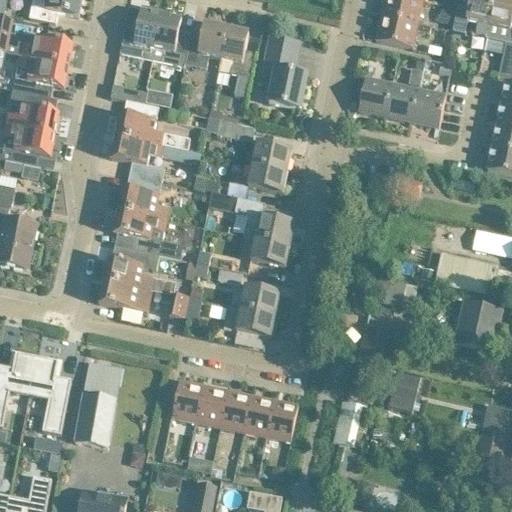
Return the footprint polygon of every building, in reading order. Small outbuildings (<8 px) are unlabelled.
[(40,0),(33,0),(29,22),(47,26),(56,28),(58,17),(79,21),(82,0),(48,0),(48,2),(40,0)] [(402,0),(384,0),(381,20),(418,28),(418,27),(423,4),(402,0)] [(458,9),(454,29),(453,33),(464,35),(467,24),(477,26),(475,37),(485,39),(485,40),(486,40),(493,0),(471,0),(469,11),(458,9)] [(493,0),(486,40),(511,45),(511,2),(502,0),(493,0)] [(125,31),(119,58),(139,62),(143,63),(152,64),(161,19),(163,14),(150,11),(149,16),(141,15),(129,12),(125,31)] [(152,64),(184,71),(190,43),(191,38),(179,35),(182,23),(161,19),(152,64)] [(0,20),(0,54),(4,36),(11,38),(14,24),(0,20)] [(381,20),(376,44),(413,52),(417,34),(429,36),(430,30),(418,27),(418,28),(381,20)] [(210,59),(221,62),(227,32),(205,28),(201,45),(190,43),(184,71),(185,71),(186,69),(207,73),(210,59)] [(219,74),(230,77),(238,78),(235,98),(247,101),(256,57),(245,54),(249,37),(227,32),(221,62),(219,74)] [(18,51),(16,60),(20,60),(66,70),(68,65),(70,65),(73,48),(54,44),(38,41),(36,49),(19,45),(18,51)] [(264,71),(260,70),(256,88),(273,91),(269,107),(281,109),(300,113),(307,80),(294,77),(300,47),(270,41),(264,71)] [(20,60),(18,72),(16,82),(13,94),(50,102),(53,90),(64,93),(68,74),(66,73),(66,70),(20,60)] [(511,66),(502,64),(498,81),(511,83),(511,82),(511,66)] [(392,87),(365,82),(358,115),(385,121),(392,87)] [(392,87),(385,121),(412,127),(419,93),(392,87)] [(511,88),(506,87),(501,109),(511,110),(511,88)] [(127,105),(144,108),(146,95),(113,88),(111,102),(126,106),(127,105)] [(419,93),(412,127),(439,132),(446,99),(419,93)] [(8,118),(6,129),(53,138),(54,133),(56,134),(59,116),(55,115),(58,103),(50,102),(13,94),(11,107),(23,110),(20,121),(8,118)] [(120,117),(115,140),(164,150),(164,149),(201,157),(203,148),(189,144),(190,142),(166,137),(166,140),(153,137),(159,111),(144,108),(127,105),(126,106),(124,118),(120,117)] [(511,110),(501,109),(497,130),(511,133),(511,110)] [(221,125),(209,122),(206,134),(219,136),(218,139),(252,146),(255,132),(221,125)] [(0,162),(36,170),(38,158),(50,161),(54,143),(52,143),(53,138),(6,129),(3,147),(0,146),(0,162)] [(511,133),(497,130),(492,152),(511,156),(511,133)] [(132,166),(129,180),(162,187),(165,172),(147,168),(149,158),(161,161),(164,150),(115,140),(111,162),(132,166)] [(257,147),(252,168),(287,176),(292,154),(257,147)] [(511,156),(492,152),(488,174),(507,178),(511,179),(511,156)] [(199,169),(201,158),(190,156),(187,166),(199,169)] [(283,198),(287,176),(252,168),(248,190),(283,198)] [(157,211),(160,199),(162,187),(129,180),(127,192),(123,192),(118,215),(167,225),(169,214),(157,211)] [(211,197),(223,200),(223,198),(219,197),(221,185),(196,180),(194,193),(212,196),(211,197)] [(0,243),(0,245),(0,267),(27,273),(36,228),(8,223),(10,212),(12,212),(16,192),(0,188),(0,243)] [(221,211),(223,200),(211,197),(209,209),(221,211)] [(239,202),(235,216),(248,219),(244,240),(256,242),(290,250),(295,228),(275,224),(263,221),(266,208),(239,202)] [(162,248),(167,225),(118,215),(114,236),(117,237),(114,251),(160,261),(163,248),(162,248)] [(285,272),(290,250),(256,242),(251,264),(285,272)] [(156,297),(170,300),(173,301),(173,299),(176,286),(152,282),(152,284),(142,282),(143,273),(157,276),(160,261),(114,251),(112,263),(108,262),(103,286),(151,296),(152,294),(156,295),(156,297)] [(199,255),(197,267),(210,270),(213,258),(199,255)] [(495,282),(498,270),(441,258),(436,287),(492,299),(495,282)] [(207,282),(210,270),(197,267),(194,279),(207,282)] [(420,283),(433,286),(436,274),(423,271),(422,273),(420,283)] [(243,277),(221,273),(218,283),(240,287),(243,277)] [(378,282),(374,305),(395,309),(400,286),(378,282)] [(511,303),(511,285),(495,282),(492,299),(511,303)] [(147,317),(151,296),(103,286),(99,307),(147,317)] [(363,305),(367,291),(356,288),(352,302),(363,305)] [(275,320),(280,298),(245,291),(241,313),(275,320)] [(173,301),(170,300),(156,297),(154,305),(171,308),(173,301)] [(186,324),(190,302),(173,299),(169,320),(186,324)] [(201,304),(190,302),(186,324),(197,326),(201,304)] [(493,357),(503,314),(464,305),(454,348),(493,357)] [(271,342),(275,320),(241,313),(228,311),(225,330),(237,332),(236,335),(271,342)] [(366,329),(358,363),(358,364),(372,367),(372,366),(397,372),(402,351),(410,353),(413,340),(405,338),(366,329)] [(0,369),(0,431),(3,432),(10,396),(29,400),(37,360),(16,356),(13,372),(0,369)] [(37,360),(29,400),(49,404),(43,435),(61,439),(72,383),(55,380),(58,364),(37,360)] [(358,364),(348,406),(343,405),(342,408),(368,413),(368,411),(362,410),(372,367),(358,364)] [(83,396),(74,447),(108,453),(116,402),(122,372),(90,366),(85,397),(83,396)] [(333,367),(331,378),(342,381),(345,370),(333,367)] [(396,376),(388,410),(411,415),(418,381),(396,376)] [(204,390),(180,385),(172,422),(196,427),(204,390)] [(220,432),(227,395),(204,390),(196,427),(220,432)] [(243,437),(251,399),(227,395),(220,432),(243,437)] [(267,441),(275,404),(251,399),(243,437),(267,441)] [(275,404),(267,441),(291,446),(298,409),(275,404)] [(368,413),(342,408),(334,444),(339,445),(338,448),(350,451),(351,448),(360,449),(368,413)] [(482,438),(511,444),(511,413),(488,408),(482,438)] [(398,416),(381,412),(374,440),(392,444),(398,416)] [(511,444),(482,438),(473,478),(500,483),(504,466),(511,467),(511,444)] [(54,447),(53,455),(62,457),(63,449),(54,447)] [(350,451),(338,448),(331,477),(344,479),(350,451)] [(61,459),(52,457),(48,474),(57,476),(61,459)] [(9,501),(7,511),(46,511),(52,484),(34,481),(29,505),(9,501)] [(211,511),(216,491),(200,488),(194,511),(211,511)] [(125,511),(127,502),(84,494),(80,511),(125,511)] [(0,511),(7,511),(9,501),(0,499),(0,511)] [(278,511),(281,503),(254,499),(250,511),(278,511)]
